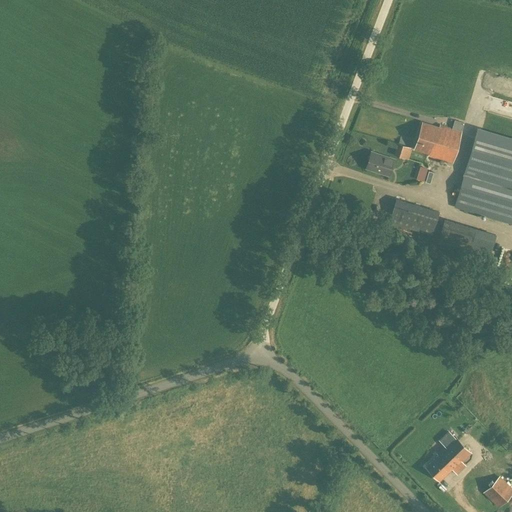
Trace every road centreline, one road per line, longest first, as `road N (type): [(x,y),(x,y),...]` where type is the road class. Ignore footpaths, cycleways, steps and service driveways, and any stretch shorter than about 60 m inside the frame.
road 1 (unclassified): [(258,354),(268,308),(387,0)]
road 2 (tertiary): [(0,438),(258,354)]
road 3 (tertiary): [(426,511),(258,354)]
